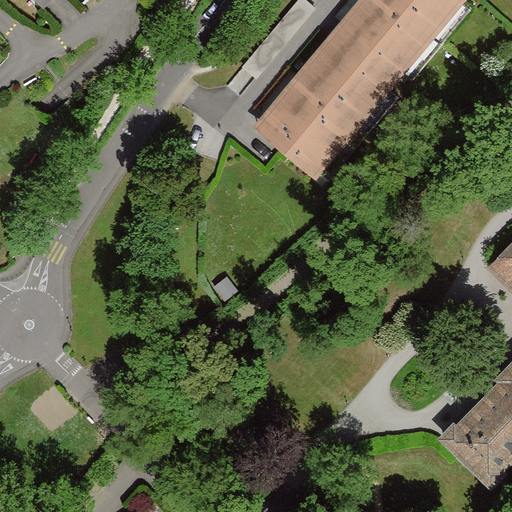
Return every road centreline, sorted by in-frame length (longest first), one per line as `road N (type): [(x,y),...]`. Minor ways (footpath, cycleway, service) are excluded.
road 1 (residential): [(231,0),(59,240),(30,325)]
road 2 (residential): [(175,473),(85,394),(30,325)]
